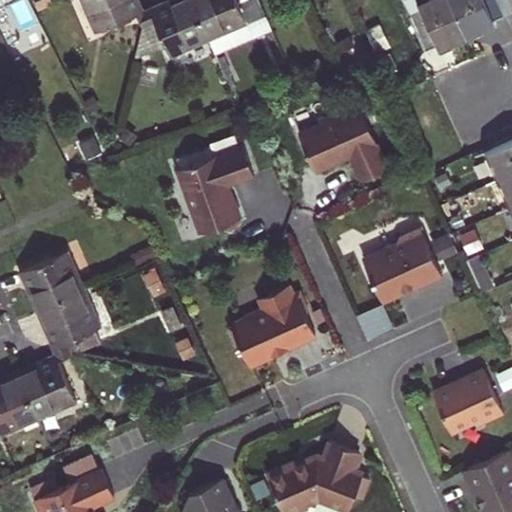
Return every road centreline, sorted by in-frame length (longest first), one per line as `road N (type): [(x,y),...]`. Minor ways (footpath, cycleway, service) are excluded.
road 1 (residential): [(298,218),(365,366)]
road 2 (residential): [(365,366),(431,511)]
